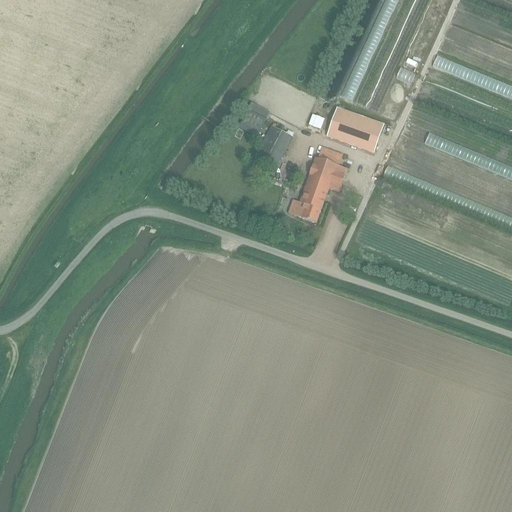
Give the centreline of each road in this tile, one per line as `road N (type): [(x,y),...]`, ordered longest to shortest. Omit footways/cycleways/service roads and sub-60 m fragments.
road 1 (unclassified): [(511,335),(173,217),(146,215),(108,231),(34,313),(0,331)]
road 2 (track): [(77,265),(79,236),(100,204),(262,0)]
